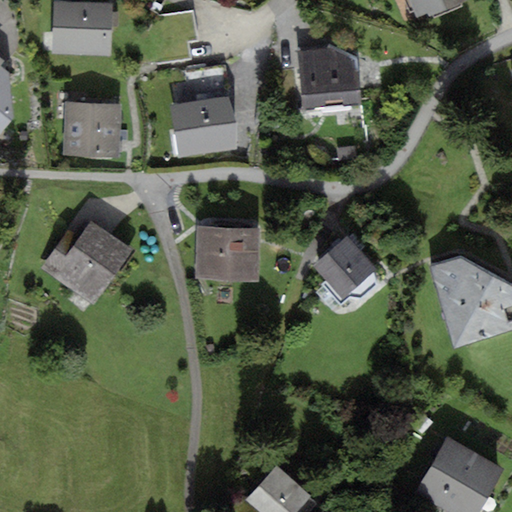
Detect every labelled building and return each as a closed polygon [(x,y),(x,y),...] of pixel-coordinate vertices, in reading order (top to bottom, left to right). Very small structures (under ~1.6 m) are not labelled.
[(470,0),(406,0),(415,22),(470,0)] [(113,4),(54,3),(51,56),(111,58),(113,4)] [(162,14),(165,53),(196,50),(192,11),(162,14)] [(338,54),(303,53),(302,113),(363,109),(360,65),(338,54)] [(0,61),(0,135),(14,118),(11,70),(0,61)] [(228,97),(172,104),(178,158),(235,152),(228,97)] [(122,105),(67,103),(65,157),(120,158),(122,105)] [(56,249),(41,269),(94,308),(135,252),(92,221),(66,257),(56,249)] [(261,230),(199,227),(196,281),(259,284),(261,230)] [(379,272),(348,235),(312,266),(343,303),(379,272)] [(511,286),(463,261),(435,265),(456,349),(511,331),(511,286)] [(485,511),(507,467),(446,438),(417,501),(440,511),(485,511)] [(327,511),(280,470),(249,505),(257,511),(327,511)]
